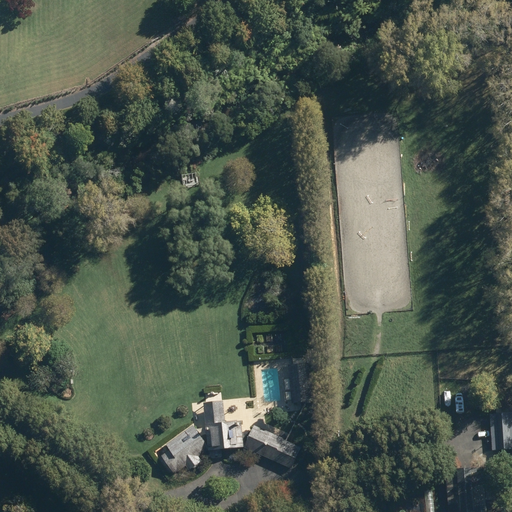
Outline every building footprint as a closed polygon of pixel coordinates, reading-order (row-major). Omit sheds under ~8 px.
[(310,362),(290,364),(294,403),(315,401),(310,362)] [(469,390),(461,389),(459,404),(467,405),(469,390)] [(225,401),(206,402),(211,449),(246,447),(244,421),(227,422),(225,401)] [(511,412),(497,413),(498,449),(511,448),(511,412)] [(201,456),(210,448),(194,425),(157,453),(174,476),(187,466),(191,471),(204,461),(201,456)] [(303,447),(257,426),(247,447),(293,469),(303,447)] [(486,467),(447,468),(448,511),(488,511),(488,501),(500,500),(499,483),(487,483),(486,467)] [(437,511),(436,489),(426,489),(427,511),(437,511)]
